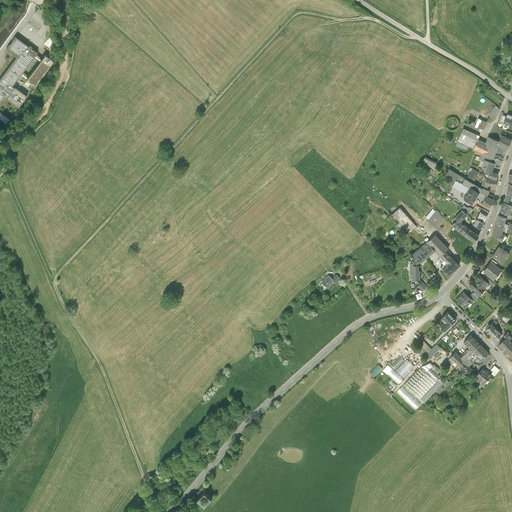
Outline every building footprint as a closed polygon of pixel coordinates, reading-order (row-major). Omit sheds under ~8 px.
[(6,86),(10,89),(37,54),(33,50),(32,51),(27,46),(16,37),(6,50),(17,58),(0,80),(0,103),(6,95),(2,92),(3,90),(9,95),(6,100),(19,109),(27,97),(15,88),(12,93),(5,88),(6,86)] [(49,38),(44,44),(49,48),(54,42),(49,38)] [(43,58),(33,70),(42,77),(51,64),(43,58)] [(495,105),(488,115),(496,118),(500,109),(495,105)] [(0,120),(6,125),(9,121),(0,113),(0,120)] [(457,128),(458,127),(458,125),(458,123),(458,121),(457,119),(455,118),(453,118),(452,118),(450,118),(448,119),(447,120),(446,122),(446,124),(446,126),(447,127),(448,129),(450,130),(452,130),(454,130),(455,129),(457,128)] [(478,118),(475,126),(483,130),(486,121),(478,118)] [(457,141),(474,148),(478,140),(479,136),(463,128),(457,141)] [(502,136),(499,142),(498,145),(497,145),(498,146),(502,148),(507,150),(511,140),(507,138),(502,136)] [(486,143),(478,140),(474,148),(493,158),(498,146),(497,145),(498,145),(499,142),(488,137),(486,143)] [(480,165),(482,166),(484,160),(494,164),(496,159),(493,158),(474,148),(473,151),(483,155),(480,165)] [(436,163),(425,157),(422,163),(433,169),(436,163)] [(495,164),(494,164),(484,160),(482,166),(482,167),(487,169),(485,174),(487,177),(496,180),(498,174),(492,172),(495,164)] [(445,175),(455,180),(462,184),(465,179),(449,169),(445,175)] [(478,173),(472,169),(468,176),(474,180),(478,173)] [(462,184),(470,188),(479,193),(480,193),(482,189),(481,189),(465,179),(462,184)] [(470,188),(462,184),(455,180),(452,186),(466,194),(470,188)] [(479,193),(470,188),(466,194),(463,199),(472,204),(476,197),(479,193)] [(480,193),(486,196),(487,196),(488,194),(489,191),(482,188),(481,189),(482,189),(480,193)] [(452,194),(449,194),(447,196),(458,205),(460,202),(457,200),(457,198),(452,194)] [(492,199),(487,196),(486,196),(483,201),(482,205),(489,208),(493,199),(492,199)] [(511,204),(505,203),(501,211),(510,215),(511,210),(511,204)] [(470,208),(467,208),(464,205),(462,207),(469,214),(472,210),(470,208)] [(416,227),(400,208),(392,214),(409,233),(416,227)] [(484,223),(489,212),(482,209),(479,215),(476,219),(484,223)] [(464,235),(468,228),(460,222),(467,215),(462,210),(455,218),(457,220),(452,225),(457,230),(464,235)] [(444,219),(436,212),(432,217),(427,221),(436,229),(444,219)] [(507,228),(509,225),(504,223),(506,218),(499,215),(496,223),(505,226),(507,228)] [(485,223),(484,223),(476,219),(473,225),(482,229),(485,223)] [(491,235),(502,242),(505,235),(502,233),(505,226),(496,223),(491,235)] [(468,228),(464,235),(474,243),(479,236),(468,228)] [(448,249),(435,236),(427,242),(435,251),(440,257),(445,252),(448,249)] [(428,257),(435,251),(427,242),(420,248),(428,257)] [(509,253),(499,246),(492,257),(502,264),(509,253)] [(420,263),(428,257),(420,248),(413,254),(416,258),(420,263)] [(440,257),(448,265),(453,260),(445,252),(440,257)] [(459,266),(453,260),(448,265),(443,270),(449,276),(459,266)] [(496,266),(491,262),(483,272),(493,280),(501,270),(496,266)] [(418,271),(418,265),(410,265),(411,280),(420,279),(420,271),(418,271)] [(333,278),(328,275),(322,283),(329,288),(333,281),(336,283),(340,278),(336,275),(333,278)] [(479,275),(474,281),(483,290),(489,283),(485,280),(479,275)] [(484,291),(483,290),(474,281),(469,286),(475,291),(480,296),(484,291)] [(427,287),(423,282),(418,287),(422,291),(427,287)] [(469,297),(464,292),(456,300),(465,308),(472,301),(473,300),(469,297)] [(474,302),(478,298),(473,293),(472,293),(469,297),(473,300),(472,301),(474,302)] [(441,329),(444,331),(455,320),(448,312),(442,318),(447,323),(441,329)] [(504,316),(499,321),(503,325),(508,320),(504,316)] [(501,334),(494,327),(498,324),(495,321),(485,330),(494,340),(501,334)] [(464,342),(470,348),(474,352),(481,345),(471,335),(464,342)] [(499,345),(504,351),(511,343),(509,341),(506,337),(506,338),(499,345)] [(440,348),(436,344),(431,349),(423,341),(419,345),(420,346),(416,350),(426,360),(430,357),(431,357),(440,348)] [(481,345),(474,352),(478,356),(481,359),(488,353),(488,352),(481,345)] [(470,348),(461,357),(461,364),(474,352),(470,348)] [(459,366),(461,364),(461,357),(455,352),(450,357),(459,366)] [(474,352),(461,364),(464,367),(467,364),(468,366),(478,356),(474,352)] [(489,355),(488,353),(481,359),(483,361),(489,355)] [(404,377),(414,367),(407,360),(396,370),(404,377)] [(447,365),(444,362),(439,367),(442,370),(447,365)] [(376,376),(384,368),(380,363),(371,371),(376,376)] [(426,365),(422,367),(427,372),(433,366),(430,363),(426,365)] [(434,364),(433,366),(427,372),(435,380),(439,376),(437,374),(440,370),(434,364)] [(472,369),(468,366),(467,364),(464,367),(461,364),(459,366),(462,369),(460,370),(463,373),(464,373),(465,371),(467,374),(470,371),(472,369)] [(495,365),(492,370),(494,371),(493,373),(497,376),(501,368),(495,365)] [(427,372),(422,367),(405,384),(420,399),(437,381),(435,380),(427,372)] [(490,381),(494,377),(484,368),(474,379),(478,382),(479,381),(483,384),(488,379),(490,381)] [(403,378),(393,369),(387,374),(398,384),(403,378)] [(424,403),(442,384),(438,381),(420,399),(424,403)] [(420,404),(402,387),(397,392),(415,409),(420,404)] [(204,491),(196,499),(204,507),(212,498),(204,491)]
